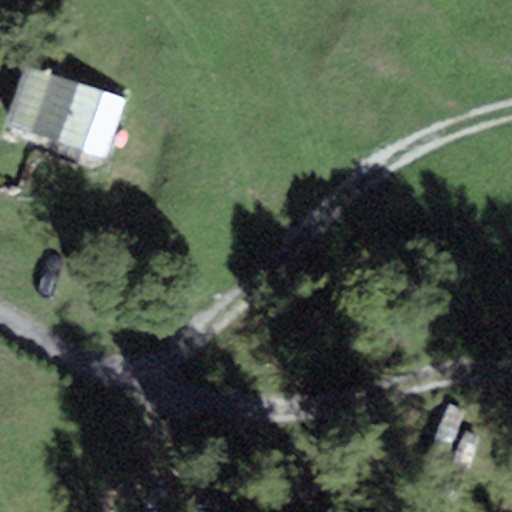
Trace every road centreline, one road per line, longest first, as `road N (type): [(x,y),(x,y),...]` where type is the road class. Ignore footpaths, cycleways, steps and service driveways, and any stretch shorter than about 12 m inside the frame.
road 1 (track): [(0,314),(201,411),(511,370)]
road 2 (track): [(143,384),(178,367),(276,287),(352,206),(477,128),(511,121)]
